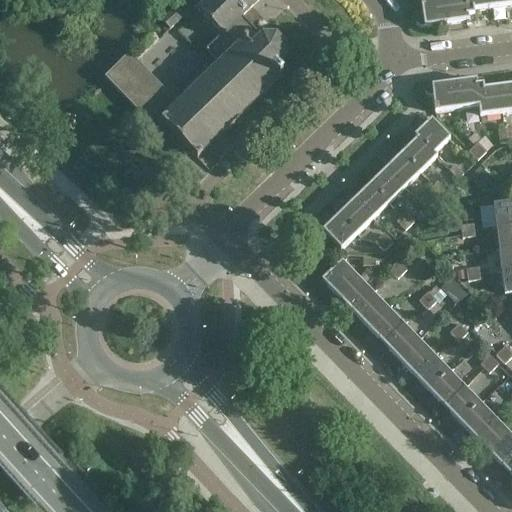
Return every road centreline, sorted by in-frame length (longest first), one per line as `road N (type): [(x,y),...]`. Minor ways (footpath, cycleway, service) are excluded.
road 1 (residential): [(489,511),(226,239)]
road 2 (residential): [(226,239),(401,64)]
road 3 (tertiary): [(310,511),(197,378),(187,346)]
road 4 (tertiary): [(146,383),(177,396),(286,511)]
road 5 (tertiary): [(128,279),(101,272),(0,178)]
road 6 (tertiary): [(0,211),(82,297),(86,319)]
road 7 (unclassified): [(0,454),(96,364)]
